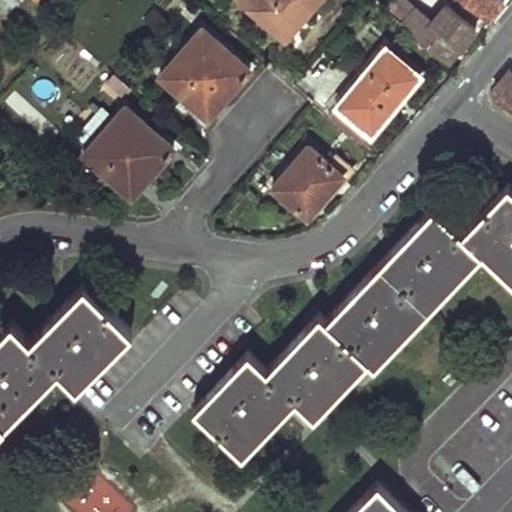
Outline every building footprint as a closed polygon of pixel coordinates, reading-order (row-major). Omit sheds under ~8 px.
[(244,0),(280,33),(306,4),(313,9),(321,0),(244,0)] [(476,29),(447,3),(431,21),(405,0),(399,0),(394,7),(453,57),(461,46),(467,39),(476,29)] [(470,0),(491,16),(497,9),(504,0),(503,0),(470,0)] [(306,4),(280,33),(286,39),(313,9),(306,4)] [(200,24),(159,73),(209,114),(223,97),(249,66),(200,24)] [(390,46),(339,103),(370,131),(398,100),(422,74),(390,46)] [(499,81),(494,87),(511,101),(511,72),(508,69),(499,81)] [(113,72),(100,86),(117,100),(129,86),(113,72)] [(125,101),(83,149),(133,191),(150,171),(174,143),(125,101)] [(308,144),(274,185),(306,214),(324,193),(341,174),(308,144)] [(223,378),(195,409),(246,456),(298,398),(317,415),(368,358),(375,364),(479,248),(511,277),(511,185),(506,180),(460,230),(430,204),(396,242),(367,273),(326,318),(319,312),(311,320),(273,361),(266,369),(247,352),(223,378)] [(0,427),(61,365),(79,383),(135,327),(86,280),(51,315),(32,335),(14,317),(0,331),(0,427)] [(82,511),(130,511),(135,508),(98,466),(67,495),(82,511)] [(410,511),(382,484),(354,511),(410,511)]
